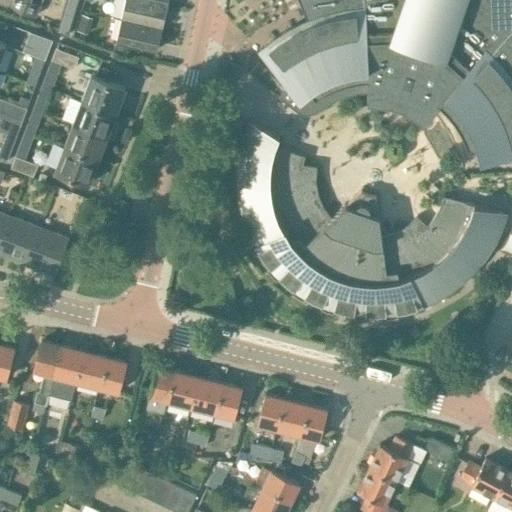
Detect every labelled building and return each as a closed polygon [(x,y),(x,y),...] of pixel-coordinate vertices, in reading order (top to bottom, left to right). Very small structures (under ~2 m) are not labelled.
[(8,0),(36,13),(42,0),(8,0)] [(125,0),(122,18),(163,27),(168,5),(166,5),(142,0),(125,0)] [(481,158),(511,153),(511,0),(299,0),(307,18),(290,26),(273,36),(258,49),(290,84),(281,94),(299,110),(304,112),(309,113),(314,111),(318,109),(327,102),(331,99),(338,96),(347,92),(358,90),(370,88),(369,94),(369,102),(384,102),(398,105),(412,111),(423,120),(436,106),(440,101),(448,109),(455,117),(461,127),(466,137),(470,148),(479,146),(481,158)] [(78,28),(88,31),(93,16),(83,12),(78,28)] [(123,52),(125,42),(158,48),(163,27),(122,18),(117,40),(116,40),(114,50),(123,52)] [(45,58),(50,46),(28,38),(23,49),(36,54),(27,79),(36,83),(45,58)] [(74,67),(79,55),(56,46),(52,58),(42,83),(52,87),(61,62),(74,67)] [(238,63),(228,58),(220,77),(230,81),(238,63)] [(116,111),(125,86),(91,73),(82,98),(116,111)] [(43,110),(52,87),(42,83),(34,106),(43,110)] [(5,98),(0,110),(0,112),(12,117),(22,121),(27,106),(28,107),(30,98),(21,95),(18,103),(5,98)] [(107,134),(116,111),(82,98),(73,121),(107,134)] [(34,106),(25,128),(35,132),(43,110),(34,106)] [(22,121),(12,117),(0,150),(0,157),(7,160),(22,121)] [(306,154),(275,144),(280,133),(248,119),(246,126),(243,135),(240,145),(239,151),(238,157),(237,167),(237,177),(237,183),(237,189),(238,189),(239,199),(241,209),(242,215),(244,221),(245,221),(248,230),(252,239),(255,244),(252,246),(256,252),(262,260),(269,268),(268,268),(272,273),(277,277),(285,284),(293,290),(298,294),(303,297),(304,297),(313,301),(322,305),(322,306),(328,308),(334,310),(344,312),(354,314),(354,315),(360,316),(367,316),(367,315),(377,316),(387,315),(387,316),(393,315),(400,314),(399,313),(409,311),(419,308),(419,309),(426,307),(425,304),(430,302),(430,301),(440,297),(447,292),(448,292),(453,289),(458,285),(457,285),(465,279),(473,272),(477,268),(481,263),(487,255),(492,246),(493,246),(496,241),(498,236),(498,235),(502,226),(505,217),(506,217),(508,210),(444,193),(441,202),(438,210),(433,217),(428,223),(418,213),(417,214),(407,223),(395,230),(383,233),(380,213),(379,213),(377,192),(376,192),(373,192),(371,192),(369,192),(367,191),(366,190),(364,189),(362,187),(347,202),(346,201),(332,215),(324,205),(319,192),(316,179),(317,164),(303,162),(306,154)] [(99,157),(107,134),(73,121),(65,144),(99,157)] [(25,158),(35,132),(25,128),(16,154),(12,166),(34,174),(38,163),(25,158)] [(89,182),(99,157),(65,144),(55,169),(89,182)] [(435,182),(434,183),(428,191),(435,197),(442,188),(438,185),(435,182)] [(0,241),(11,214),(0,209),(0,241)] [(0,251),(26,262),(40,225),(11,214),(0,241),(0,251)] [(55,273),(69,237),(40,225),(26,262),(55,273)] [(34,368),(44,371),(39,389),(37,389),(34,401),(47,404),(50,392),(55,373),(62,344),(42,339),(34,368)] [(0,341),(0,374),(7,377),(15,346),(0,341)] [(77,379),(84,349),(62,344),(55,373),(50,392),(70,398),(75,378),(77,379)] [(98,384),(105,355),(84,349),(77,379),(98,384)] [(119,389),(126,360),(105,355),(98,384),(119,389)] [(178,369),(157,364),(150,393),(147,406),(163,411),(167,398),(171,399),(178,369)] [(200,374),(178,369),(171,399),(192,404),(200,374)] [(221,380),(200,374),(192,404),(213,410),(221,380)] [(234,415),(242,385),(221,380),(213,410),(234,415)] [(279,426),(287,396),(266,391),(258,421),(279,426)] [(101,405),(104,393),(98,392),(94,403),(91,415),(103,418),(106,406),(101,405)] [(307,401),(287,396),(279,426),(300,431),(307,401)] [(23,427),(29,402),(14,398),(7,422),(23,427)] [(300,431),(321,436),(328,406),(307,401),(300,431)] [(143,417),(141,426),(152,429),(154,419),(143,417)] [(154,419),(152,429),(161,431),(163,422),(154,419)] [(186,440),(197,443),(200,431),(189,428),(186,440)] [(197,443),(207,445),(210,433),(200,431),(197,443)] [(396,478),(397,478),(409,484),(420,461),(427,448),(425,447),(397,434),(391,446),(381,442),(370,465),(396,478)] [(425,447),(427,448),(454,461),(459,450),(430,436),(425,447)] [(81,461),(85,445),(60,439),(56,455),(81,461)] [(266,456),(268,444),(252,440),(249,452),(266,456)] [(268,444),(266,456),(281,460),(284,448),(268,444)] [(108,476),(119,454),(108,449),(98,471),(108,476)] [(301,465),(305,454),(296,450),(291,461),(301,465)] [(43,470),(48,455),(33,451),(28,466),(43,470)] [(121,482),(131,460),(119,454),(108,476),(121,482)] [(510,469),(487,457),(482,466),(468,459),(459,476),(473,483),(495,495),(510,469)] [(131,487),(141,465),(131,460),(121,482),(131,487)] [(218,464),(213,473),(223,478),(228,469),(218,464)] [(142,492),(152,470),(141,465),(131,487),(142,492)] [(362,506),(374,511),(380,511),(396,478),(370,465),(359,489),(368,494),(362,506)] [(290,500),(300,480),(306,483),(310,475),(293,467),(289,475),(273,467),(263,487),(290,500)] [(511,469),(510,469),(495,495),(511,504),(511,469)] [(153,498),(164,476),(152,470),(142,492),(153,498)] [(213,473),(209,483),(219,488),(223,478),(213,473)] [(164,503),(175,481),(164,476),(153,498),(164,503)] [(9,482),(0,478),(0,497),(2,498),(7,487),(9,482)] [(176,508),(186,486),(175,481),(164,503),(176,508)] [(183,511),(187,511),(197,492),(186,486),(176,508),(183,511)] [(18,505),(23,493),(7,487),(2,498),(18,505)] [(264,511),(284,511),(290,500),(263,487),(253,507),(264,511)] [(71,492),(67,501),(79,506),(83,497),(71,492)] [(78,511),(81,508),(79,506),(67,501),(66,501),(60,511),(78,511)]
